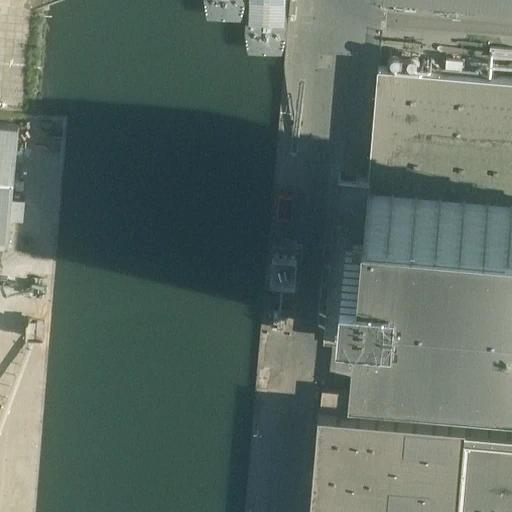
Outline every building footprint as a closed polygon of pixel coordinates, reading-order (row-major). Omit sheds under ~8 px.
[(511,0),(398,0),(511,9),(511,0)] [(511,78),(378,66),(369,175),(338,172),(325,328),(511,344),(511,78)] [(0,244),(9,245),(19,124),(0,122),(0,244)] [(274,286),(298,286),(298,244),(275,244),(274,286)] [(354,391),(322,388),(320,409),(319,409),(309,511),(511,511),(511,427),(466,424),(466,422),(352,412),(354,391)]
